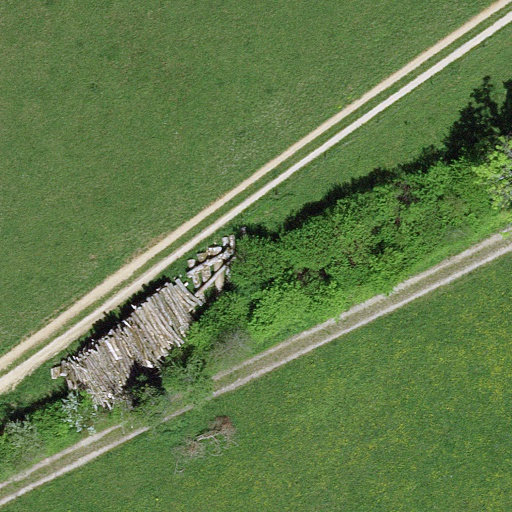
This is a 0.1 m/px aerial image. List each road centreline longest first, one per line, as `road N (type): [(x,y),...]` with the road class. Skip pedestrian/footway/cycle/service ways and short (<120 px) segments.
road 1 (track): [(511,4),(0,368)]
road 2 (track): [(511,241),(0,497)]
